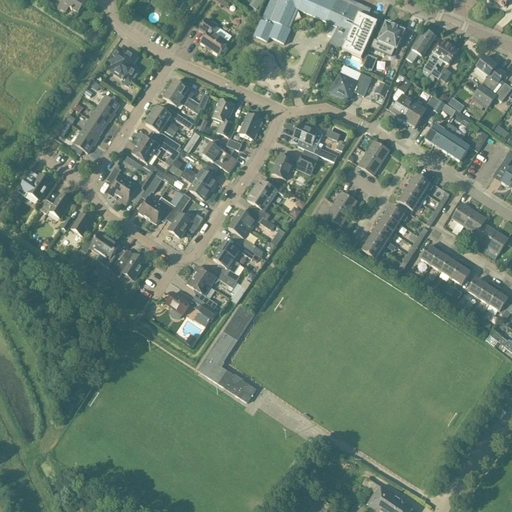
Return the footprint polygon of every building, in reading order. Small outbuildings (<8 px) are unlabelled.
[(64,0),(58,9),(65,14),(69,9),(78,15),(87,1),(85,0),(64,0)] [(226,0),(215,0),(215,1),(227,9),(231,3),(226,0)] [(257,10),(262,0),(254,0),(251,7),(257,10)] [(350,1),(346,0),(271,0),(254,39),(267,45),(269,40),(284,47),(291,32),(290,32),(295,21),(300,19),(298,14),(299,12),(326,24),(325,26),(330,28),(326,36),(333,39),(330,46),(333,48),(337,39),(342,41),(346,32),(337,29),(350,1)] [(511,0),(488,0),(489,4),(493,6),(497,5),(504,9),(508,1),(511,3),(511,0)] [(371,11),(350,1),(337,29),(346,32),(342,41),(337,39),(333,48),(342,51),(342,52),(361,60),(377,24),(367,20),(371,11)] [(220,57),(228,45),(213,35),(217,28),(206,21),(199,31),(206,36),(200,44),(220,57)] [(377,43),(396,51),(405,33),(385,25),(377,43)] [(425,32),(411,52),(412,52),(406,61),(412,65),(418,56),(422,59),(436,39),(425,32)] [(437,66),(441,68),(443,64),(449,68),(458,53),(441,42),(433,56),(432,56),(423,70),(431,75),(430,76),(438,81),(439,80),(443,83),(445,84),(451,75),(449,74),(445,71),(441,76),(437,73),(437,72),(437,70),(435,69),(437,66)] [(123,53),(118,50),(110,63),(115,66),(110,73),(121,80),(123,78),(130,83),(132,79),(134,80),(139,73),(137,72),(138,70),(133,67),(134,64),(133,64),(134,63),(133,59),(132,58),(133,57),(124,52),(123,53)] [(367,56),(362,68),(362,69),(372,73),(377,61),(367,56)] [(485,58),(476,70),(488,79),(481,87),(490,94),(500,82),(505,75),(485,58)] [(363,99),(369,86),(372,81),(361,75),(357,84),(340,76),(335,87),(334,87),(330,94),(337,97),(338,96),(349,101),(352,93),(363,99)] [(398,91),(400,92),(405,95),(412,85),(405,80),(398,91)] [(495,100),(496,100),(506,86),(500,82),(490,94),(481,87),(473,98),(474,99),(470,103),(482,111),(484,109),(487,111),(488,109),(489,110),(495,100)] [(188,105),(191,101),(194,96),(175,83),(169,92),(188,105)] [(381,84),(376,95),(384,99),(389,88),(381,84)] [(511,91),(506,86),(496,100),(501,104),(504,101),(511,91)] [(188,105),(169,92),(163,101),(177,110),(180,105),(186,109),(195,115),(198,117),(200,113),(188,105)] [(199,106),(191,101),(188,105),(200,113),(202,114),(209,99),(204,96),(199,106)] [(97,110),(113,120),(116,116),(114,116),(120,107),(105,98),(97,110)] [(433,112),(440,103),(432,98),(425,108),(433,113),(433,112)] [(391,116),(403,124),(414,106),(403,99),(391,116)] [(226,104),(221,102),(220,104),(218,105),(217,108),(217,110),(213,120),(222,124),(217,135),(228,140),(234,127),(227,124),(234,108),(231,106),(231,105),(227,103),(226,104)] [(445,106),(440,103),(433,112),(438,116),(445,106)] [(83,109),(78,106),(74,111),(79,115),(83,109)] [(414,106),(403,124),(414,131),(425,113),(414,106)] [(460,114),(463,109),(458,106),(454,111),(460,114)] [(168,123),(171,118),(158,109),(152,118),(176,134),(179,130),(168,123)] [(89,122),(104,132),(109,124),(110,124),(113,120),(97,110),(89,122)] [(262,122),(248,116),(239,136),(253,142),(262,122)] [(76,121),(71,118),(70,117),(66,123),(72,126),(76,121)] [(193,126),(179,117),(176,122),(189,131),(193,126)] [(152,118),(146,127),(159,136),(162,132),(173,139),(176,134),(152,118)] [(89,122),(81,134),(97,144),(100,140),(99,140),(104,132),(89,122)] [(435,126),(425,142),(433,147),(443,132),(435,126)] [(318,135),(299,127),(294,140),(301,143),(298,149),(304,152),(319,158),(334,164),(337,158),(321,151),(318,147),(322,136),(318,135)] [(61,130),(57,137),(62,140),(67,133),(61,130)] [(452,138),(443,132),(433,147),(442,153),(452,138)] [(508,135),(503,132),(499,138),(504,141),(508,135)] [(331,139),(338,142),(341,136),(333,133),(331,139)] [(97,144),(81,134),(73,146),(88,156),(93,148),(94,148),(97,144)] [(472,151),(477,154),(488,138),(482,134),(472,151)] [(163,136),(160,142),(167,146),(172,150),(176,145),(163,136)] [(160,148),(144,137),(138,146),(153,157),(154,157),(157,159),(160,154),(158,153),(161,150),(159,149),(160,148)] [(461,143),(452,138),(442,153),(451,159),(461,143)] [(242,146),(230,141),(227,148),(239,153),(242,146)] [(229,175),(237,163),(218,151),(222,146),(213,142),(203,158),(229,175)] [(366,155),(382,166),(389,153),(374,143),(366,155)] [(470,149),(461,143),(451,159),(460,165),(470,149)] [(189,144),(184,152),(189,155),(194,148),(189,144)] [(339,145),(336,151),(342,154),(345,147),(339,145)] [(153,157),(138,146),(132,156),(147,166),(148,165),(151,167),(157,159),(153,157)] [(169,160),(174,163),(176,161),(176,160),(180,155),(179,155),(177,154),(172,150),(167,146),(163,151),(171,157),(169,160)] [(374,178),(382,166),(366,155),(358,168),(374,178)] [(286,182),(291,169),(294,162),(281,156),(272,175),(286,182)] [(301,160),(299,163),(297,167),(312,174),(316,164),(302,157),(301,160)] [(500,185),(509,190),(511,186),(511,170),(510,169),(511,169),(508,167),(511,162),(506,158),(499,169),(507,174),(500,185)] [(171,168),(174,163),(169,160),(169,159),(165,165),(171,168)] [(149,176),(151,174),(140,167),(137,172),(144,177),(146,174),(149,176)] [(217,182),(213,180),(217,175),(205,167),(198,177),(186,170),(183,174),(211,192),(217,182)] [(114,183),(121,172),(116,169),(108,180),(114,183)] [(156,177),(162,181),(165,177),(155,170),(152,175),(156,177)] [(139,191),(145,194),(156,177),(152,175),(151,174),(149,176),(139,191)] [(211,192),(183,174),(180,178),(192,186),(188,192),(204,202),(211,192)] [(163,182),(172,188),(176,181),(167,175),(163,182)] [(52,184),(40,176),(37,182),(33,182),(31,185),(26,182),(11,204),(14,207),(18,202),(19,203),(23,198),(25,199),(28,195),(40,203),(52,184)] [(147,191),(153,195),(162,181),(156,177),(147,191)] [(407,185),(427,198),(433,188),(416,177),(413,182),(410,180),(407,185)] [(119,178),(108,195),(116,201),(117,199),(118,199),(129,184),(119,178)] [(260,183),(253,193),(270,204),(277,194),(283,198),(286,193),(287,192),(286,192),(282,189),(274,184),(271,189),(260,183)] [(138,190),(129,184),(118,199),(119,200),(118,202),(126,208),(138,190)] [(402,193),(422,206),(419,204),(421,199),(425,202),(427,198),(407,185),(410,187),(407,191),(404,189),(402,193)] [(270,204),(253,193),(247,203),(257,209),(254,214),(263,220),(267,222),(270,217),(264,214),(270,204)] [(419,210),(422,206),(402,193),(401,194),(404,195),(401,200),(399,198),(396,203),(413,213),(416,208),(419,210)] [(179,194),(174,202),(179,205),(184,198),(179,194)] [(333,207),(349,216),(357,204),(341,194),(333,207)] [(60,196),(54,207),(47,202),(40,212),(47,217),(49,213),(61,221),(72,204),(60,196)] [(179,205),(176,210),(182,214),(191,201),(185,196),(184,198),(179,205)] [(439,205),(443,208),(449,199),(445,196),(439,205)] [(148,199),(138,215),(147,221),(158,205),(148,199)] [(176,209),(162,200),(158,206),(158,205),(147,221),(156,227),(164,215),(170,219),(176,209)] [(299,208),(303,211),(306,206),(300,202),(298,205),(299,208)] [(433,214),(438,216),(443,208),(439,205),(433,214)] [(451,221),(464,229),(474,213),(461,205),(451,221)] [(341,229),(349,216),(333,207),(325,219),(341,229)] [(384,211),(382,216),(402,228),(399,226),(401,222),(405,224),(408,219),(390,208),(387,213),(384,211)] [(235,222),(250,233),(257,223),(241,213),(235,222)] [(474,213),(464,229),(476,236),(473,241),(486,221),(474,213)] [(432,225),(438,216),(433,214),(428,223),(432,225)] [(71,231),(82,239),(92,224),(81,216),(71,231)] [(180,240),(191,224),(179,216),(168,232),(180,240)] [(376,224),(396,237),(393,235),(396,230),(399,232),(402,228),(382,216),(381,216),(384,218),(381,222),(379,220),(376,224)] [(74,223),(69,220),(62,230),(67,234),(74,223)] [(267,223),(267,222),(263,220),(259,225),(264,228),(271,233),(275,228),(268,223),(267,223)] [(473,241),(486,249),(496,233),(484,225),(486,221),(473,241)] [(244,242),(250,233),(235,222),(228,231),(241,240),(238,245),(241,247),(252,254),(255,256),(259,259),(263,254),(255,249),(244,242)] [(188,231),(194,235),(199,228),(193,224),(188,231)] [(370,233),(391,246),(387,243),(390,239),(394,241),(396,237),(376,224),(376,225),(379,226),(376,231),(373,229),(370,233)] [(418,239),(422,241),(428,232),(423,230),(418,239)] [(277,237),(282,240),(286,235),(281,231),(277,237)] [(367,238),(365,242),(385,255),(385,254),(382,252),(385,248),(388,250),(391,246),(370,233),(373,235),(370,239),(367,238)] [(496,233),(486,249),(498,256),(508,241),(496,233)] [(96,262),(110,241),(107,239),(107,238),(100,234),(95,242),(90,239),(81,252),(86,256),(90,250),(99,257),(96,262)] [(416,250),(422,241),(418,239),(412,235),(409,240),(415,243),(412,247),(416,250)] [(113,243),(110,241),(96,262),(111,272),(120,259),(115,255),(120,247),(113,242),(113,243)] [(385,255),(365,242),(367,244),(365,248),(362,246),(359,251),(376,262),(379,257),(382,259),(385,255)] [(225,244),(219,253),(235,264),(241,254),(257,264),(260,259),(259,259),(255,256),(252,254),(241,247),(238,252),(225,244)] [(407,256),(411,259),(416,250),(412,247),(407,256)] [(430,268),(438,255),(428,248),(419,261),(430,268)] [(236,285),(240,279),(234,276),(240,267),(235,264),(219,253),(213,262),(222,268),(219,273),(224,276),(224,277),(236,285)] [(430,268),(440,274),(449,261),(438,255),(430,268)] [(401,265),(405,268),(411,259),(407,256),(401,265)] [(126,264),(121,261),(112,274),(109,278),(115,282),(118,278),(119,280),(123,273),(135,281),(146,265),(134,257),(132,260),(128,261),(126,264)] [(449,261),(440,274),(451,281),(459,268),(449,261)] [(400,277),(405,268),(401,265),(396,262),(394,265),(394,268),(398,270),(395,275),(400,277)] [(392,269),(382,263),(378,269),(388,276),(392,269)] [(216,280),(199,268),(193,276),(196,277),(195,278),(210,289),(216,280)] [(470,275),(459,268),(451,281),(462,288),(470,275)] [(413,276),(410,281),(418,286),(421,282),(413,276)] [(237,285),(224,277),(220,282),(229,289),(233,291),(237,285)] [(187,286),(194,291),(204,298),(210,289),(195,278),(194,280),(192,278),(187,286)] [(251,285),(245,281),(241,287),(246,291),(251,285)] [(467,294),(478,301),(486,288),(476,281),(467,294)] [(421,282),(418,286),(429,293),(431,288),(421,282)] [(246,293),(237,287),(232,294),(241,300),(246,293)] [(431,288),(429,293),(439,299),(442,295),(431,288)] [(486,288),(478,301),(489,307),(497,294),(486,288)] [(462,295),(456,291),(450,300),(442,295),(439,299),(453,308),(462,295)] [(497,294),(489,307),(499,314),(508,301),(497,294)] [(173,295),(166,306),(172,311),(171,314),(170,316),(171,318),(172,319),(174,321),(176,321),(178,321),(180,319),(182,317),(190,305),(189,305),(173,295)] [(214,312),(216,309),(218,307),(208,300),(204,306),(214,312)] [(214,312),(204,306),(200,313),(212,320),(216,314),(214,312)] [(467,317),(470,313),(459,306),(457,311),(467,317)] [(253,317),(240,309),(198,373),(225,391),(225,390),(234,396),(233,396),(247,405),(255,392),(242,383),(242,384),(233,378),(234,378),(221,370),(224,365),(223,364),(225,363),(222,361),(237,338),(239,339),(253,317)] [(467,317),(478,324),(481,320),(470,313),(467,317)] [(210,322),(198,314),(193,322),(205,330),(210,322)] [(481,320),(478,324),(488,331),(491,327),(481,320)] [(511,344),(509,342),(508,343),(493,333),(490,338),(505,350),(511,355),(511,344)] [(185,345),(192,349),(194,346),(187,341),(185,345)] [(379,488),(366,479),(361,487),(374,495),(367,507),(374,511),(411,511),(413,511),(379,488)] [(317,498),(308,511),(328,511),(332,508),(317,498)]
